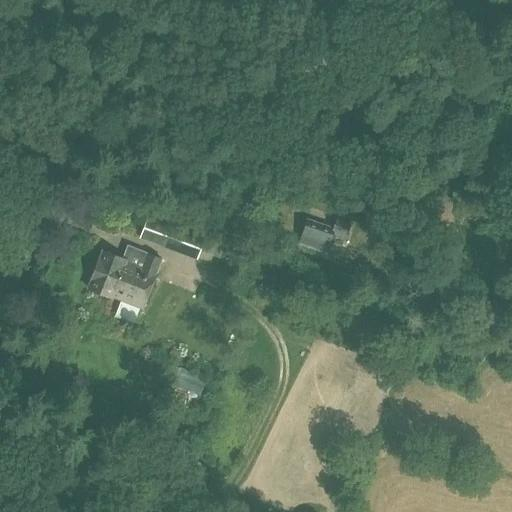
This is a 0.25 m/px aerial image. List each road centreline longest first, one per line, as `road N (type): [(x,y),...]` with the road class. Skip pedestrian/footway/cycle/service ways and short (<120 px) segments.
road 1 (track): [(87,107),(511,188)]
road 2 (tertiary): [(0,325),(129,0)]
